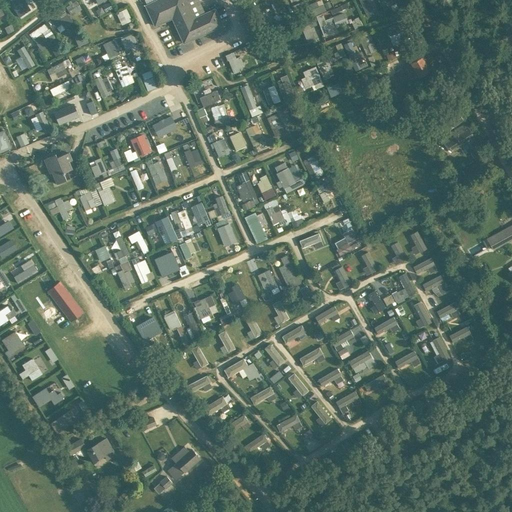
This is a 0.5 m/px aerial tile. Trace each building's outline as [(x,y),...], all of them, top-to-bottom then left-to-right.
[(8,0),(19,17),(31,9),(25,0),(8,0)] [(71,0),(65,4),(71,15),(82,9),(76,0),(71,0)] [(205,11),(200,0),(154,0),(146,3),(154,25),(173,18),(182,42),(224,26),(217,7),(205,11)] [(367,16),(379,10),(373,0),(360,0),(361,3),(367,16)] [(390,0),(378,0),(383,9),(393,4),(390,0)] [(109,2),(96,9),(99,15),(112,8),(109,2)] [(347,10),(344,3),(323,12),(325,19),(347,10)] [(84,7),(76,13),(81,19),(89,14),(84,7)] [(116,12),(122,24),(133,19),(127,7),(116,12)] [(55,26),(70,18),(65,9),(50,17),(55,26)] [(333,28),(349,22),(346,12),(325,19),(323,13),(317,15),(324,36),(334,32),(333,28)] [(404,20),(386,28),(393,44),(411,36),(404,20)] [(30,33),(41,50),(57,40),(46,23),(30,33)] [(318,40),(315,24),(302,26),(304,42),(318,40)] [(125,48),(140,42),(135,31),(121,38),(125,48)] [(366,54),(376,50),(371,33),(360,36),(366,54)] [(76,38),(80,45),(89,41),(86,34),(76,38)] [(103,43),(110,58),(121,53),(114,38),(103,43)] [(344,43),(354,68),(366,64),(356,39),(344,43)] [(28,68),(36,64),(25,45),(18,49),(28,68)] [(336,58),(345,54),(343,49),(334,52),(336,58)] [(244,66),(241,56),(236,57),(234,51),(226,54),(233,73),(240,70),(239,67),(244,66)] [(316,61),(324,79),(335,74),(327,57),(316,61)] [(416,70),(420,77),(430,71),(422,57),(411,63),(412,65),(406,68),(409,74),(416,70)] [(52,79),(68,72),(63,61),(47,68),(52,79)] [(115,69),(123,86),(135,81),(127,64),(115,69)] [(316,65),(300,71),(307,89),(323,83),(316,65)] [(148,90),(158,86),(151,69),(141,73),(148,90)] [(69,78),(71,84),(83,79),(80,73),(69,78)] [(114,90),(108,75),(96,80),(102,95),(114,90)] [(281,95),(293,92),(289,75),(277,78),(281,95)] [(376,91),(393,83),(389,75),(373,84),(376,91)] [(342,79),(334,82),(339,94),(347,90),(342,79)] [(50,88),(53,95),(72,87),(69,80),(50,88)] [(275,84),(263,88),(268,104),(281,100),(275,84)] [(218,90),(200,95),(203,105),(221,100),(218,90)] [(258,91),(254,93),(259,106),(263,104),(258,91)] [(91,114),(98,112),(94,100),(87,102),(91,114)] [(75,103),(54,110),(58,123),(79,116),(75,103)] [(216,125),(230,122),(227,103),(212,106),(216,125)] [(402,108),(400,103),(388,109),(390,114),(402,108)] [(205,108),(199,110),(202,122),(208,120),(205,108)] [(31,116),(37,132),(50,127),(44,111),(31,116)] [(267,116),(273,134),(285,129),(279,112),(267,116)] [(446,121),(451,128),(464,120),(459,112),(446,121)] [(172,114),(153,123),(159,136),(178,127),(172,114)] [(260,142),(257,137),(262,135),(256,123),(245,128),(254,146),(260,142)] [(470,149),(479,164),(489,158),(479,143),(475,137),(466,123),(443,138),(452,152),(471,140),(475,146),(470,149)] [(0,131),(0,152),(12,148),(6,129),(0,131)] [(229,135),(236,150),(247,145),(240,130),(229,135)] [(21,146),(29,142),(25,132),(17,136),(21,146)] [(207,136),(211,143),(218,139),(214,132),(207,136)] [(128,161),(152,152),(144,133),(129,139),(133,147),(124,151),(128,161)] [(225,137),(212,141),(217,157),(230,153),(225,137)] [(115,172),(126,168),(117,148),(110,150),(114,161),(111,162),(115,172)] [(189,148),(184,150),(191,167),(203,162),(198,149),(191,152),(189,148)] [(179,154),(172,157),(170,151),(164,153),(169,168),(182,164),(179,154)] [(58,183),(71,178),(68,171),(72,169),(69,162),(72,160),(70,156),(69,152),(57,157),(56,154),(45,159),(51,173),(53,172),(58,183)] [(305,159),(314,176),(324,171),(314,154),(305,159)] [(103,157),(95,158),(96,165),(93,165),(94,174),(105,172),(103,157)] [(151,159),(146,161),(155,184),(167,179),(159,161),(153,163),(151,159)] [(306,184),(303,177),(295,180),(286,161),(274,166),(286,192),(306,184)] [(137,168),(130,171),(137,189),(144,187),(137,168)] [(245,201),(241,202),(243,209),(258,204),(247,170),(236,174),(245,201)] [(265,199),(276,194),(267,175),(256,180),(265,199)] [(111,176),(77,191),(85,210),(104,202),(105,205),(116,200),(110,186),(115,184),(111,176)] [(324,202),(330,199),(327,192),(334,189),(329,180),(317,186),(324,202)] [(209,210),(211,220),(230,216),(224,194),(217,196),(220,207),(209,210)] [(69,199),(63,201),(61,196),(56,198),(63,220),(70,217),(67,209),(72,207),(69,199)] [(275,198),(264,204),(273,223),(285,218),(275,198)] [(203,201),(191,205),(198,223),(209,219),(203,201)] [(178,228),(175,230),(178,238),(194,232),(185,207),(172,212),(178,228)] [(246,215),(256,242),(267,238),(257,211),(246,215)] [(263,211),(258,213),(262,225),(267,223),(263,211)] [(168,216),(156,221),(165,243),(177,238),(168,216)] [(0,224),(0,235),(15,229),(11,220),(0,224)] [(231,222),(218,226),(223,245),(236,242),(231,222)] [(145,228),(151,236),(158,231),(153,223),(145,228)] [(511,225),(511,226),(487,239),(493,250),(511,238),(511,225)] [(336,248),(342,258),(363,245),(352,227),(343,233),(348,241),(336,248)] [(139,230),(129,235),(140,255),(150,249),(139,230)] [(411,234),(419,251),(427,248),(418,230),(411,234)] [(320,233),(300,238),(302,247),(315,243),(316,246),(323,244),(320,233)] [(123,235),(117,237),(120,250),(116,251),(118,257),(129,253),(123,235)] [(197,251),(201,249),(196,237),(192,239),(197,251)] [(180,244),(186,257),(197,252),(191,239),(180,244)] [(401,262),(408,258),(398,240),(391,244),(401,262)] [(117,241),(112,244),(115,251),(120,249),(117,241)] [(95,248),(100,261),(111,257),(106,244),(95,248)] [(162,276),(181,268),(173,250),(154,258),(162,276)] [(363,267),(366,274),(378,269),(370,251),(362,254),(367,265),(363,267)] [(290,254),(282,256),(285,265),(280,266),(287,287),(300,283),(290,254)] [(133,258),(140,282),(153,279),(147,258),(138,261),(137,257),(133,258)] [(413,265),(416,272),(428,267),(430,272),(437,269),(432,257),(413,265)] [(130,286),(129,282),(135,279),(127,260),(121,263),(123,269),(117,271),(125,288),(130,286)] [(343,265),(336,269),(341,280),(336,282),(340,289),(352,283),(343,265)] [(257,273),(268,296),(280,290),(270,267),(257,273)] [(395,279),(400,290),(391,294),(396,303),(417,292),(407,273),(395,279)] [(426,290),(433,287),(437,297),(449,292),(442,274),(423,282),(426,290)] [(71,321),(75,318),(83,312),(60,282),(48,291),(71,321)] [(239,282),(232,285),(234,290),(228,292),(232,303),(240,300),(242,305),(247,303),(239,282)] [(376,288),(369,292),(375,304),(372,306),(375,313),(386,307),(376,288)] [(212,294),(194,300),(199,317),(218,312),(212,294)] [(279,323),(289,318),(281,299),(273,302),(278,314),(276,315),(279,323)] [(426,325),(432,321),(421,300),(414,304),(426,325)] [(456,302),(437,310),(440,317),(459,309),(456,302)] [(0,323),(16,317),(11,305),(0,309),(0,323)] [(336,306),(315,314),(318,322),(332,317),(333,320),(341,317),(336,306)] [(172,334),(184,329),(174,309),(163,315),(172,334)] [(224,323),(233,313),(229,310),(220,319),(224,323)] [(247,316),(254,336),(262,334),(254,314),(247,316)] [(154,315),(136,324),(145,341),(163,331),(154,315)] [(374,325),(378,333),(391,327),(393,331),(400,327),(395,316),(374,325)] [(34,319),(28,322),(35,334),(41,331),(34,319)] [(302,324),(282,335),(286,342),(299,334),(302,340),(309,335),(302,324)] [(466,340),(473,337),(468,326),(449,334),(453,341),(464,337),(466,340)] [(350,328),(331,339),(337,350),(357,339),(350,328)] [(219,333),(229,352),(236,348),(226,329),(219,333)] [(8,349),(5,351),(8,357),(26,346),(16,330),(2,339),(8,349)] [(363,343),(368,340),(365,332),(359,334),(363,343)] [(289,347),(301,341),(299,336),(287,342),(289,347)] [(429,341),(440,362),(451,357),(440,336),(429,341)] [(278,365),(286,359),(271,342),(264,349),(278,365)] [(192,348),(202,366),(209,362),(199,344),(192,348)] [(44,351),(52,365),(59,360),(51,346),(44,351)] [(303,364),(317,359),(318,361),(325,358),(321,347),(300,355),(303,364)] [(338,350),(342,358),(350,354),(347,347),(338,350)] [(369,350),(349,360),(354,372),(367,366),(369,368),(377,364),(369,350)] [(398,367),(412,361),(414,366),(421,363),(416,350),(395,359),(398,367)] [(33,357),(22,364),(28,372),(32,379),(43,373),(33,357)] [(225,368),(229,376),(239,371),(243,377),(248,375),(250,379),(260,374),(254,362),(248,364),(245,358),(225,368)] [(335,379),(337,382),(344,379),(339,368),(318,377),(322,385),(335,379)] [(279,370),(270,377),(274,383),(284,375),(279,370)] [(303,395),(310,390),(295,371),(289,376),(303,395)] [(383,389),(390,384),(384,373),(364,384),(368,391),(380,384),(383,389)] [(208,374),(190,383),(193,391),(211,381),(208,374)] [(272,386),(250,395),(254,403),(267,397),(269,401),(277,397),(272,386)] [(63,398),(57,388),(49,392),(46,387),(32,395),(39,406),(51,398),(55,404),(63,398)] [(336,399),(342,413),(349,409),(346,404),(353,401),(355,405),(362,402),(356,390),(336,399)] [(203,406),(208,414),(228,403),(224,395),(203,406)] [(312,404),(320,416),(316,418),(321,425),(332,418),(319,399),(312,404)] [(57,433),(74,422),(70,417),(74,414),(71,409),(50,423),(57,433)] [(293,425),(295,429),(303,425),(297,413),(277,424),(281,431),(293,425)] [(235,429),(250,421),(246,414),(231,422),(235,429)] [(153,417),(142,422),(145,429),(156,424),(153,417)] [(310,429),(303,434),(307,438),(313,434),(310,429)] [(263,448),(270,445),(266,434),(245,441),(248,450),(262,446),(263,448)] [(106,455),(108,459),(116,455),(106,438),(86,450),(84,447),(86,446),(82,438),(66,447),(70,455),(76,452),(77,454),(85,456),(88,454),(93,462),(106,455)] [(185,446),(172,459),(176,463),(167,470),(176,480),(200,458),(192,449),(190,451),(185,446)] [(129,458),(122,462),(130,475),(136,471),(129,458)] [(8,467),(20,491),(32,485),(21,461),(8,467)] [(160,482),(165,488),(172,482),(166,476),(160,482)] [(84,481),(71,489),(79,502),(91,495),(92,494),(84,481)] [(122,494),(116,500),(121,505),(127,500),(122,494)]
